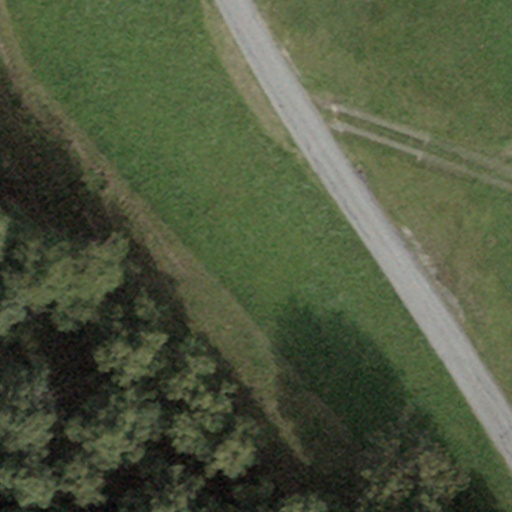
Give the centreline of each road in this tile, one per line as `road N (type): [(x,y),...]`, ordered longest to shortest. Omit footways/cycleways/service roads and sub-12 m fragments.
road 1 (unclassified): [(234,0),(511,441)]
road 2 (track): [(0,349),(210,511)]
